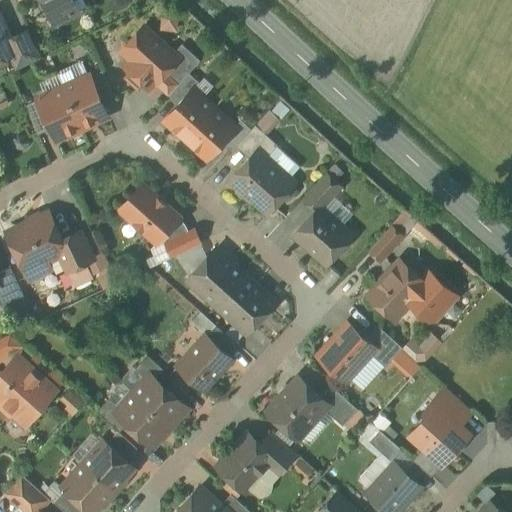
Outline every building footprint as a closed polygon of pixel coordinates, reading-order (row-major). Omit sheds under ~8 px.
[(43,0),(44,0),(42,5),(51,24),(70,15),(79,11),(73,0),(43,0)] [(0,17),(0,60),(10,55),(16,52),(11,40),(0,17)] [(174,54),(144,27),(123,50),(134,60),(127,68),(133,73),(129,77),(139,87),(143,82),(149,87),(156,80),(158,82),(166,72),(179,58),(174,54)] [(29,31),(11,40),(16,52),(10,55),(17,70),(42,58),(29,31)] [(179,58),(166,72),(179,84),(169,95),(170,95),(190,73),(201,60),(183,44),(174,54),(179,58)] [(116,100),(103,71),(91,76),(105,105),(116,100)] [(190,73),(170,95),(179,104),(191,91),(192,92),(194,89),(200,82),(190,73)] [(91,76),(65,87),(82,127),(109,115),(91,76)] [(65,87),(38,99),(38,100),(51,129),(56,139),(82,127),(65,87)] [(179,104),(165,119),(187,139),(215,108),(194,89),(192,92),(191,91),(179,104)] [(51,129),(38,100),(27,105),(40,134),(51,129)] [(236,126),(215,108),(187,139),(209,158),(223,143),(234,130),(233,129),(236,126)] [(236,126),(233,129),(234,130),(223,143),(232,151),(237,146),(252,129),(242,119),(236,126)] [(252,129),(237,146),(251,158),(259,150),(268,158),(279,145),(256,125),(252,129)] [(268,158),(259,150),(251,158),(233,179),(268,211),(295,182),(268,158)] [(343,186),(327,172),(303,198),(316,211),(321,205),(324,207),(343,186)] [(181,216),(144,183),(120,209),(158,242),(163,236),(179,218),(181,216)] [(324,207),(321,205),(316,211),(294,235),(327,264),(340,249),(344,249),(352,240),(352,237),(354,234),(324,207)] [(80,232),(63,241),(50,212),(8,232),(24,266),(44,256),(46,261),(62,254),(69,270),(93,259),(80,232)] [(179,218),(163,236),(168,241),(192,229),(187,227),(183,223),(180,219),(179,218)] [(391,225),(370,249),(382,260),(403,236),(391,225)] [(168,241),(166,242),(173,256),(202,243),(195,228),(168,241)] [(217,248),(191,277),(219,303),(243,277),(246,274),(217,248)] [(401,259),(395,267),(392,267),(381,279),(381,282),(369,295),(384,309),(384,312),(390,317),(393,317),(396,319),(412,301),(412,298),(426,282),(401,259)] [(12,268),(0,273),(0,285),(1,287),(0,287),(0,301),(2,305),(24,295),(12,268)] [(243,277),(219,303),(217,305),(247,332),(273,304),(243,277)] [(348,322),(319,354),(347,380),(372,353),(377,348),(365,337),(348,322)] [(404,347),(377,323),(365,337),(377,348),(372,353),(386,366),(404,347)] [(217,325),(208,335),(228,354),(238,343),(217,325)] [(11,334),(0,339),(0,356),(24,345),(11,334)] [(208,335),(207,334),(179,366),(205,389),(233,358),(228,354),(208,335)] [(42,377),(22,359),(8,375),(4,372),(0,376),(0,398),(2,400),(1,401),(2,407),(10,414),(16,414),(17,413),(27,423),(54,393),(39,380),(42,377)] [(134,393),(170,427),(188,407),(152,374),(134,393)] [(299,376),(268,410),(299,438),(325,409),(330,404),(321,397),(299,376)] [(359,409),(332,385),(321,397),(330,404),(325,409),(344,425),(359,409)] [(473,411),(446,387),(433,402),(442,409),(460,425),(473,411)] [(153,446),(170,427),(134,393),(121,408),(116,412),(128,423),(153,446)] [(121,408),(110,398),(98,412),(119,430),(120,432),(128,423),(116,412),(121,408)] [(442,409),(433,419),(425,419),(411,434),(443,463),(470,434),(460,425),(442,409)] [(298,453),(271,429),(259,442),(275,457),(271,462),(281,471),(298,453)] [(120,432),(119,430),(108,443),(127,460),(138,448),(120,432)] [(259,442),(248,433),(219,465),(245,490),(248,487),(253,486),(260,478),(260,474),(271,462),(275,457),(259,442)] [(108,443),(105,440),(85,463),(74,454),(74,455),(117,492),(114,489),(135,467),(127,460),(108,443)] [(117,492),(74,455),(84,464),(63,487),(66,489),(85,506),(91,511),(93,511),(113,490),(116,493),(117,492)] [(395,461),(367,492),(388,511),(399,511),(423,486),(395,461)] [(46,494),(23,473),(6,491),(30,511),(46,494)] [(200,486),(176,511),(228,511),(225,508),(200,486)] [(80,511),(85,506),(66,489),(55,502),(66,511),(80,511)] [(362,511),(339,491),(319,511),(362,511)] [(252,511),(235,497),(225,508),(228,511),(252,511)] [(503,511),(492,502),(483,511),(503,511)]
